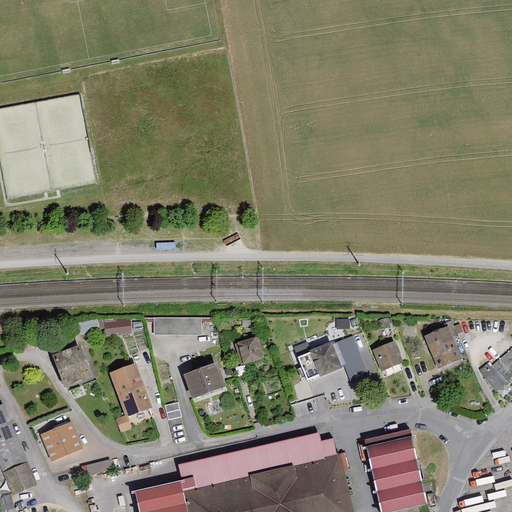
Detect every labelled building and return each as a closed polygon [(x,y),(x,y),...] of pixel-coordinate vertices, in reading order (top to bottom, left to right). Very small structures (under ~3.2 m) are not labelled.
[(153,317),(153,333),(201,333),(200,317),(153,317)] [(104,321),(105,335),(131,333),(130,319),(104,321)] [(450,327),(426,337),(440,369),(464,358),(450,327)] [(259,339),(240,344),(246,365),(265,359),(259,339)] [(396,343),(375,351),(383,371),(404,363),(396,343)] [(333,344),(310,353),(320,378),(343,369),(333,344)] [(81,347),(54,356),(66,387),(92,377),(81,347)] [(488,366),(481,371),(496,389),(511,376),(511,349),(489,368),(488,366)] [(137,365),(112,374),(128,417),(152,408),(137,365)] [(218,365),(186,376),(194,398),(226,387),(218,365)] [(179,402),(166,404),(169,419),(182,416),(179,402)] [(5,405),(0,406),(0,461),(14,495),(37,485),(5,405)] [(72,423),(43,435),(53,461),(83,449),(72,423)] [(184,482),(136,492),(140,511),(353,511),(341,457),(325,460),(319,435),(180,465),(184,482)] [(368,449),(383,511),(394,511),(428,504),(413,438),(368,449)] [(91,476),(113,469),(109,458),(87,465),(91,476)] [(15,511),(12,493),(0,495),(0,511),(15,511)]
